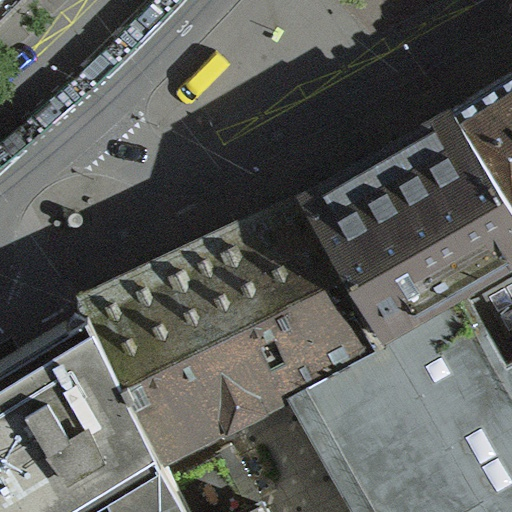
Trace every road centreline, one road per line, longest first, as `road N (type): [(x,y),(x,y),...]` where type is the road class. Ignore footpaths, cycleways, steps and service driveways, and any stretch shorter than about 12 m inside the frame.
road 1 (unclassified): [(499,0),(254,142),(194,166),(139,158),(74,109)]
road 2 (residential): [(180,0),(74,109)]
